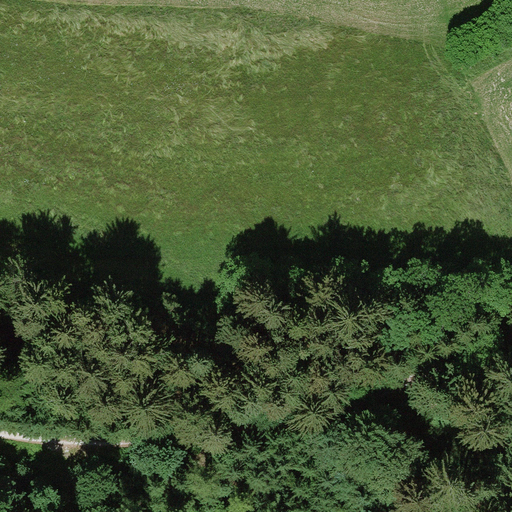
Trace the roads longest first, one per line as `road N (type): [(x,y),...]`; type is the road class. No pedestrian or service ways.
road 1 (track): [(511,333),(317,416),(148,441),(0,430)]
road 2 (track): [(409,511),(385,456),(373,392)]
